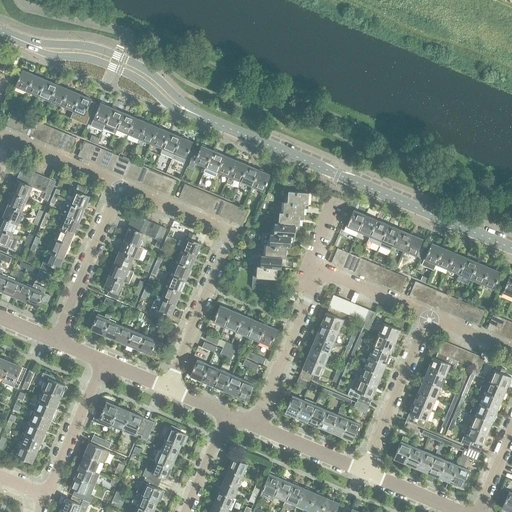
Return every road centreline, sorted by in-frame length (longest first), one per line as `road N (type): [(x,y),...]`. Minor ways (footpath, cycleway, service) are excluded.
road 1 (tertiary): [(0,31),(121,62),(192,113),(511,248)]
road 2 (residential): [(168,390),(226,237),(120,188)]
road 3 (residential): [(363,473),(428,318)]
road 4 (residential): [(56,340),(120,188)]
road 5 (residential): [(259,427),(318,284)]
road 6 (residential): [(44,494),(101,359)]
road 7 (residential): [(120,188),(6,141)]
